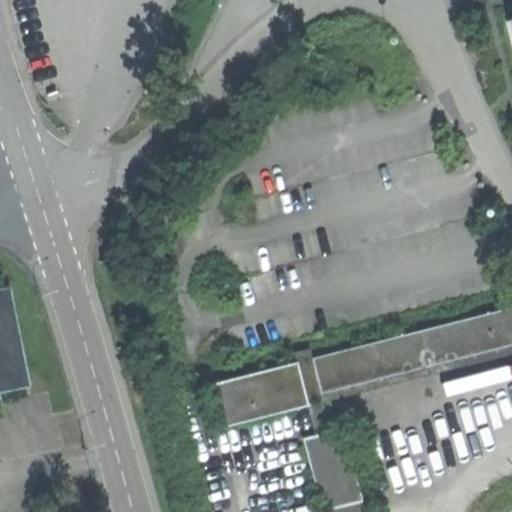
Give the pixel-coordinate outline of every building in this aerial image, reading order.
[(0,392),(29,386),(8,288),(0,289),(0,392)] [(511,306),(308,358),(307,359),(319,402),(511,353),(511,306)] [(307,359),(308,358),(306,348),(289,353),(292,363),(292,362),(304,407),(311,435),(298,439),(306,469),(316,511),(318,511),(319,511),(318,511),(334,511),(334,508),(353,503),(357,502),(338,428),(326,431),(319,402),(307,359)] [(292,363),(205,385),(215,429),(271,415),(304,407),(292,362),(292,363)] [(286,474),(306,469),(298,439),(311,435),(304,407),(271,415),(286,474)] [(334,508),(334,511),(355,511),(353,503),(334,508)]
